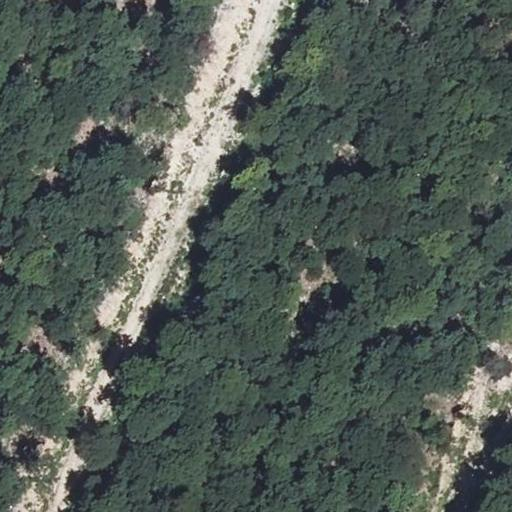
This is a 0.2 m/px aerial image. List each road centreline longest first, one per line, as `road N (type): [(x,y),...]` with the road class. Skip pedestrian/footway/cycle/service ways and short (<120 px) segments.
road 1 (track): [(71,511),(279,0)]
road 2 (track): [(447,511),(511,411)]
